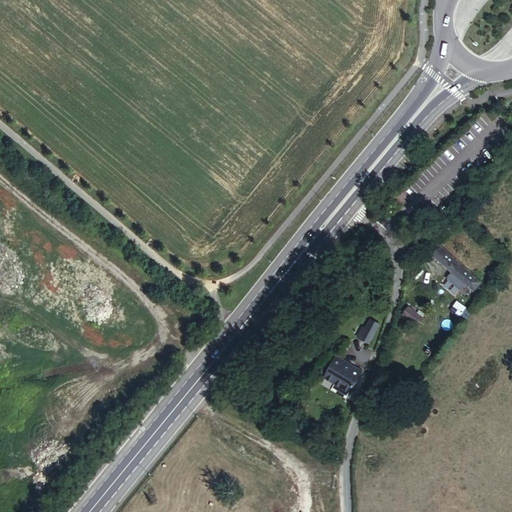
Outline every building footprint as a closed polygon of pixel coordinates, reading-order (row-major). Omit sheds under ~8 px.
[(432,254),(439,246),(434,241),(431,243),(426,249),(432,254)] [(473,275),(439,246),(432,254),(454,273),(463,281),(474,290),(481,282),(484,284),(485,281),(475,272),(473,275)] [(459,285),(463,281),(454,273),(449,278),(459,285)] [(454,300),(449,310),(460,316),(465,305),(454,300)] [(373,345),(384,325),(374,320),(363,339),(373,345)] [(337,367),(362,382),(369,370),(345,355),(337,367)] [(356,392),(362,382),(337,367),(336,366),(330,376),(340,382),(355,391),(356,392)] [(355,391),(340,382),(336,389),(351,398),(355,391)]
